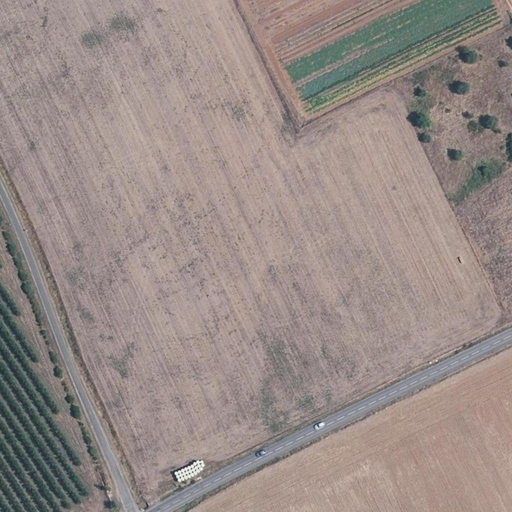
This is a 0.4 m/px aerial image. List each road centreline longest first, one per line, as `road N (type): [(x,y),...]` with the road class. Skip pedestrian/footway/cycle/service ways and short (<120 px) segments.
road 1 (tertiary): [(511,333),(158,510)]
road 2 (unclassified): [(0,193),(132,511)]
